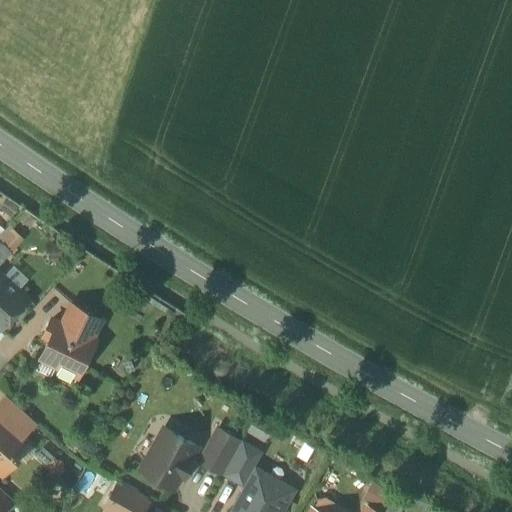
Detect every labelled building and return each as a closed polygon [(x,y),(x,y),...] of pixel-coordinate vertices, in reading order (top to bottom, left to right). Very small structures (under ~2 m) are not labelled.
[(0,239),(0,264),(13,251),(0,239)] [(0,325),(1,326),(28,297),(0,271),(0,325)] [(102,317),(73,303),(63,323),(92,337),(102,317)] [(63,323),(52,318),(45,334),(51,337),(41,356),(59,365),(62,360),(81,369),(96,339),(92,337),(63,323)] [(35,420),(8,396),(0,405),(0,414),(22,435),(35,420)] [(0,414),(0,469),(3,472),(20,454),(14,448),(24,437),(22,435),(0,414)] [(271,426),(257,418),(251,429),(264,436),(271,426)] [(197,445),(165,427),(143,466),(175,485),(181,473),(185,475),(194,459),(191,457),(197,445)] [(241,441),(219,428),(201,459),(224,472),(241,441)] [(244,441),(226,473),(243,482),(261,451),(244,441)] [(257,469),(233,511),(279,511),(292,489),(257,469)] [(142,511),(150,498),(119,481),(106,504),(119,511),(130,511),(133,508),(140,511),(142,511)] [(13,497),(0,485),(0,509),(1,510),(13,497)]
